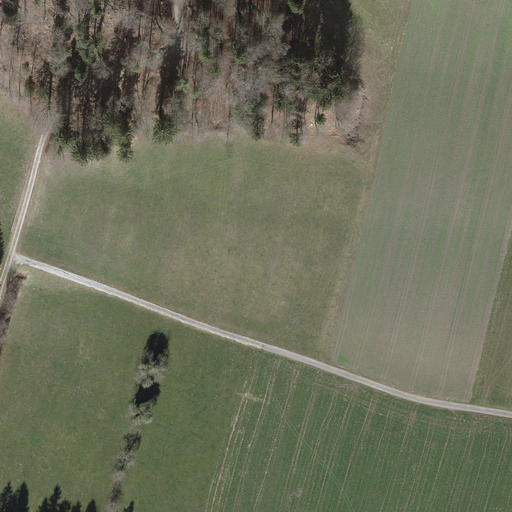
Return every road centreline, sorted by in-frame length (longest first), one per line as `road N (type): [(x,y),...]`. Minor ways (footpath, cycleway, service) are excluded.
road 1 (track): [(10,258),(411,399),(511,416)]
road 2 (track): [(178,0),(178,45),(95,80),(41,141),(0,296)]
